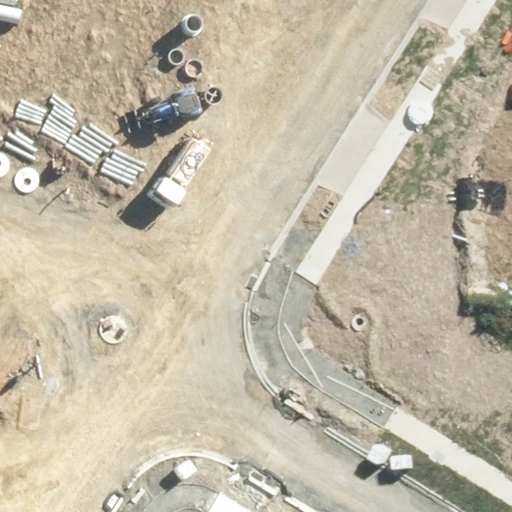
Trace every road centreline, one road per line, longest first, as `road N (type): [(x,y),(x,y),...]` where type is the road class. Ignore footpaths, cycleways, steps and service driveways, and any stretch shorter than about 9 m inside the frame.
road 1 (unknown): [(79,511),(175,374),(396,0)]
road 2 (unknown): [(175,374),(405,511)]
road 3 (unknown): [(175,374),(0,260)]
